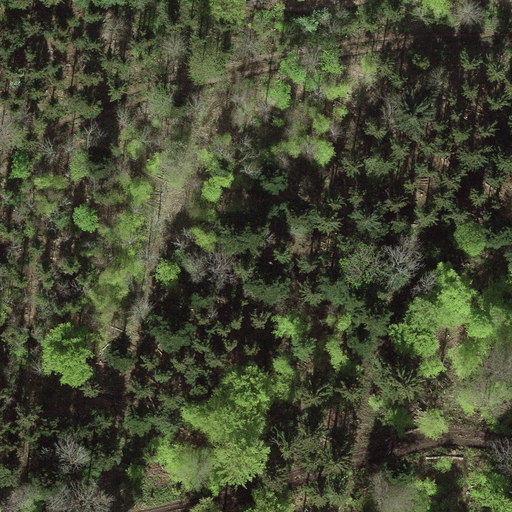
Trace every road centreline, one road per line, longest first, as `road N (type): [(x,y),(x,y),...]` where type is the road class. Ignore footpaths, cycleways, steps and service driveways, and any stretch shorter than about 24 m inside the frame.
road 1 (track): [(511,35),(323,46),(124,96),(0,161)]
road 2 (track): [(138,511),(423,445),(511,440)]
